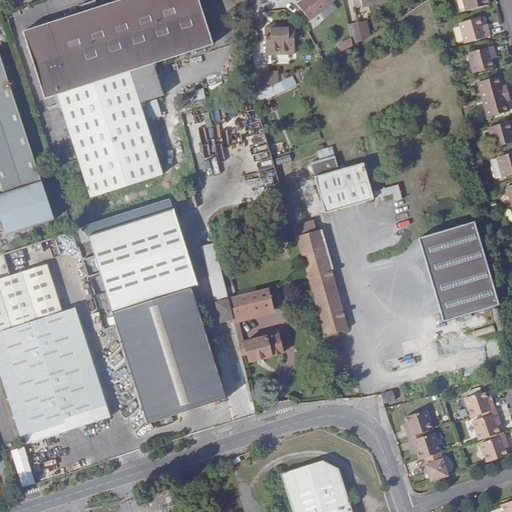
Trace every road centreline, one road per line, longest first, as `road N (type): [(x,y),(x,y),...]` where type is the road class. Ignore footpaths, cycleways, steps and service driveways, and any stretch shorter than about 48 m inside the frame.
road 1 (unclassified): [(17,511),(336,415),(374,435),(404,509)]
road 2 (unknown): [(358,422),(367,372),(323,225)]
